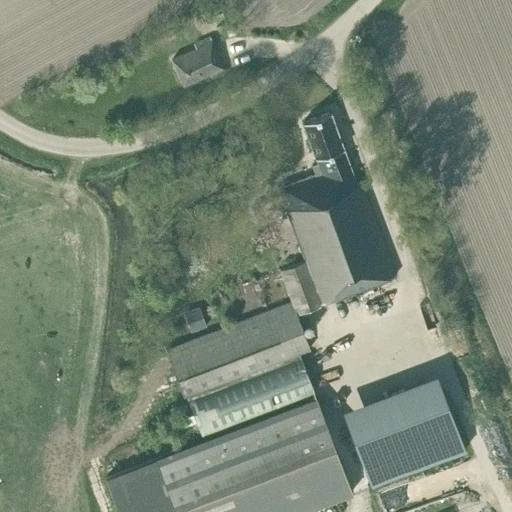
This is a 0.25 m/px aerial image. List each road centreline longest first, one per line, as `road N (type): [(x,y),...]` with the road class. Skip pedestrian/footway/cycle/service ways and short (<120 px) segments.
road 1 (unclassified): [(327,49),(511,505)]
road 2 (unclassified): [(0,122),(47,151),(84,153),(160,136),(327,49)]
